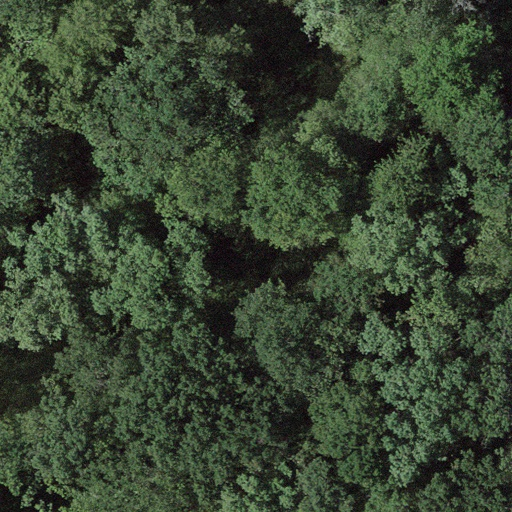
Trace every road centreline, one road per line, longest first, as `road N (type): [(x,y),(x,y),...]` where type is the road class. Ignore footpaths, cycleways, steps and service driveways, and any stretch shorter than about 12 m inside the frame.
road 1 (track): [(174,0),(386,157)]
road 2 (track): [(386,157),(511,252)]
